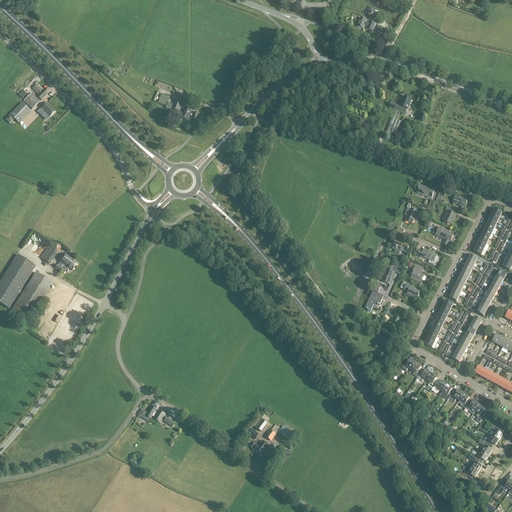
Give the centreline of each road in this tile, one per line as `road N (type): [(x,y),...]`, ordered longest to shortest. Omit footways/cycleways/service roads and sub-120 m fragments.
road 1 (primary): [(437,511),(335,351),(219,209)]
road 2 (residential): [(489,197),(271,126),(250,112)]
road 3 (unclassified): [(153,212),(134,195),(106,141),(0,36)]
road 4 (unknown): [(381,163),(343,247),(284,189),(298,135)]
road 5 (tertiary): [(511,107),(393,63),(320,68)]
road 6 (unclassified): [(315,511),(154,397)]
road 7 (tertiary): [(0,451),(103,303)]
road 8 (unclassified): [(0,480),(104,449),(139,402)]
road 9 (primary): [(99,106),(0,6)]
